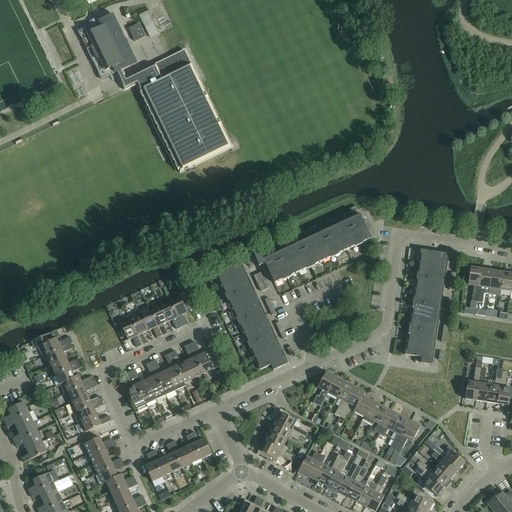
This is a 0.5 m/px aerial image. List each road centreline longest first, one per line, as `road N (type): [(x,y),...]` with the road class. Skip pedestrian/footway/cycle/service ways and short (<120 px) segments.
road 1 (residential): [(511,256),(401,236),(383,336),(317,364)]
road 2 (residential): [(218,411),(137,446),(106,379),(206,325)]
